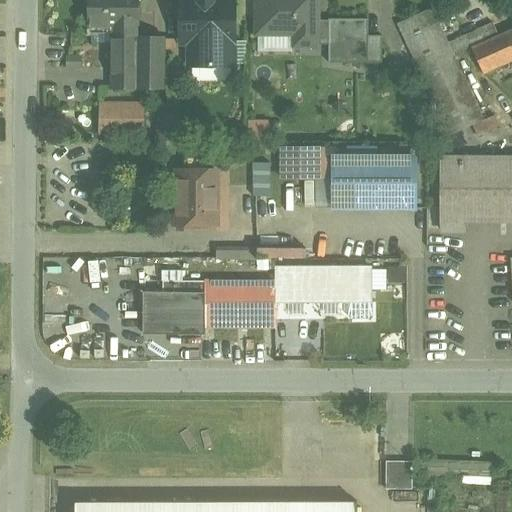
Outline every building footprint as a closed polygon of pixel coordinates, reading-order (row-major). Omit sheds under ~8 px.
[(139,0),(91,0),(91,26),(114,26),(138,26),(139,26),(139,0)] [(234,0),(182,0),(183,43),(191,43),(191,65),(212,65),(212,66),(214,66),(215,65),(235,65),(234,0)] [(317,0),(258,0),(259,33),(297,33),(297,45),(330,45),(330,63),(383,63),(383,36),(370,36),(370,19),(330,19),(330,21),(318,21),(317,0)] [(495,23),(449,44),(432,8),(400,24),(452,136),(485,120),(455,58),(473,49),(500,36),(495,23)] [(114,26),(114,88),(166,88),(167,39),(138,38),(138,26),(114,26)] [(511,30),(500,36),(473,49),(485,74),(511,61),(511,30)] [(145,105),(114,105),(113,134),(144,134),(145,105)] [(159,139),(177,139),(177,114),(159,114),(159,139)] [(250,120),(250,142),(272,142),(271,119),(250,120)] [(321,148),(283,148),(283,178),(321,178),(321,148)] [(394,149),(377,149),(377,158),(394,158),(394,149)] [(211,158),(185,158),(185,171),(178,171),(178,225),(217,225),(218,172),(211,172),(211,158)] [(377,158),(335,158),(334,209),(416,209),(417,159),(394,158),(377,158)] [(511,159),(443,159),(443,231),(465,231),(465,220),(511,220),(511,159)] [(254,162),(254,196),(273,196),(273,162),(254,162)] [(310,259),(310,247),(261,247),(261,258),(310,259)] [(183,266),(168,266),(168,278),(183,278),(183,266)] [(349,270),(277,270),(277,282),(277,294),(349,294),(349,270)] [(277,282),(164,281),(164,292),(144,292),(144,334),(206,335),(206,327),(277,328),(277,294),(276,287),(277,282)] [(324,422),(324,446),(375,446),(375,422),(324,422)] [(414,462),(387,462),(387,490),(413,490),(414,462)] [(357,511),(357,502),(77,503),(76,511),(357,511)]
